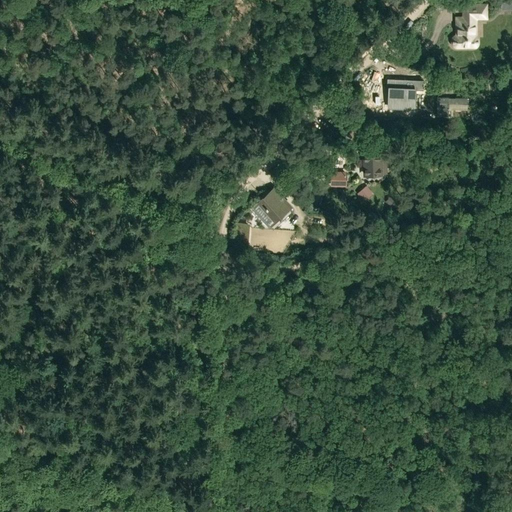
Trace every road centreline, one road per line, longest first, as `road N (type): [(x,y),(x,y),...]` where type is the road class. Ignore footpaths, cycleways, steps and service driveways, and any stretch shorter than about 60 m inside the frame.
road 1 (track): [(431,0),(227,207),(222,261)]
road 2 (track): [(222,261),(236,511)]
